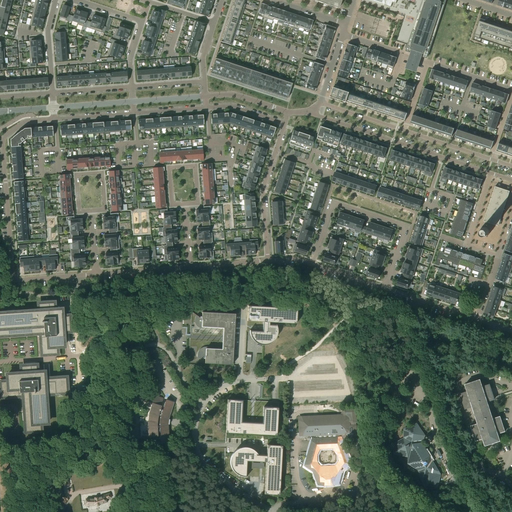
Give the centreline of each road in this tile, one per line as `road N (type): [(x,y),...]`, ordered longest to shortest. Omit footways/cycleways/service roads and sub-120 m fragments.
road 1 (unclassified): [(0,361),(77,356),(92,342),(123,351),(157,345),(201,406)]
road 2 (residential): [(385,288),(405,226),(332,202),(312,264)]
road 3 (residential): [(15,278),(2,140),(25,121),(54,117)]
road 4 (residential): [(304,111),(490,172)]
road 5 (unclassified): [(201,406),(194,431),(201,460),(268,511)]
road 6 (residential): [(284,124),(262,190),(267,260)]
road 7 (residential): [(79,0),(140,22),(131,85)]
